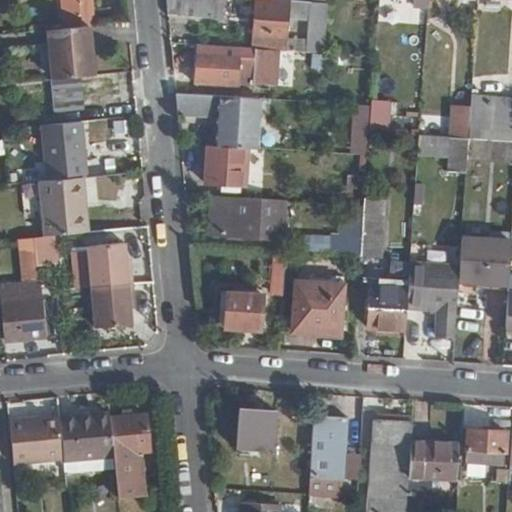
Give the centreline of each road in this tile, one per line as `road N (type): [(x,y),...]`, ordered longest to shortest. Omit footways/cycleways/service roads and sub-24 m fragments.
road 1 (residential): [(185,366),(147,0)]
road 2 (residential): [(511,387),(185,366)]
road 3 (residential): [(185,366),(0,387)]
road 4 (residential): [(198,511),(185,366)]
